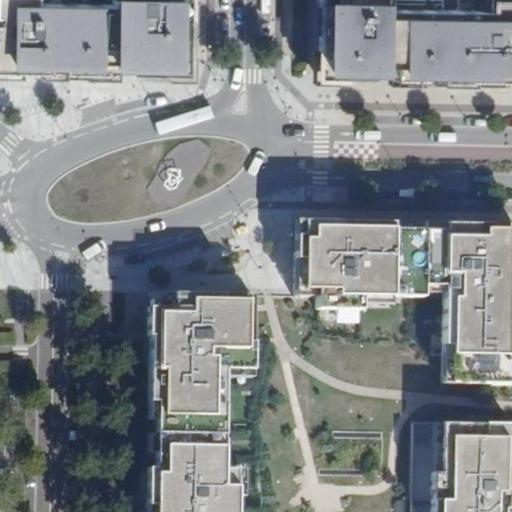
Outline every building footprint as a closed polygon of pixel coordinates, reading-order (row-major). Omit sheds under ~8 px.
[(3,0),(1,67),(58,69),(58,66),(73,67),(73,70),(115,71),(115,69),(141,69),(141,72),(196,74),(194,0),(3,0)] [(404,82),(511,85),(511,0),(455,0),(455,9),(438,8),(438,0),(323,0),(326,79),(381,81),(381,77),(404,78),(404,82)] [(448,304),(444,387),(511,389),(511,230),(302,223),(297,310),(364,313),(365,300),(448,304)] [(258,295),(156,294),(151,433),(158,433),(158,435),(157,468),(150,468),(148,511),(236,511),(237,470),(223,469),(224,436),(227,370),(254,371),(258,295)] [(511,511),(511,425),(445,424),(444,474),(436,474),(435,511),(511,511)]
